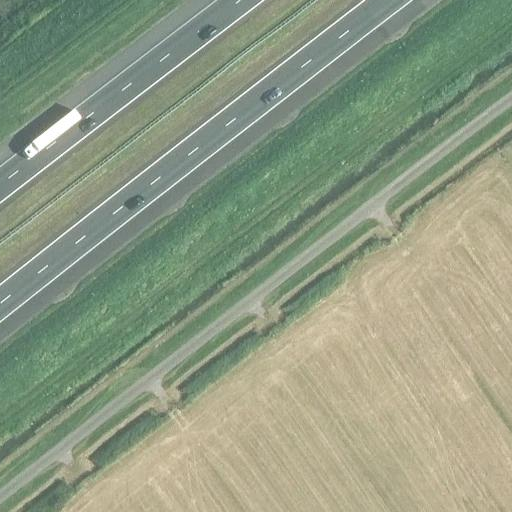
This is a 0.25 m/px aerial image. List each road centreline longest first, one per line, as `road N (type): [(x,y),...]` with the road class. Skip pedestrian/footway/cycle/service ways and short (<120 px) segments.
road 1 (unclassified): [(0,499),(511,112)]
road 2 (motorway): [(0,306),(389,0)]
road 3 (motorway): [(225,0),(0,178)]
